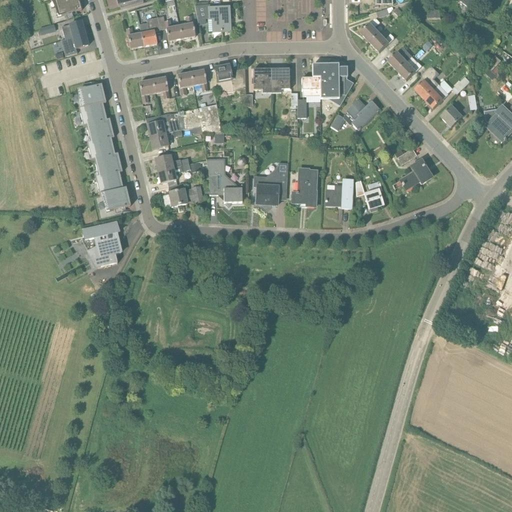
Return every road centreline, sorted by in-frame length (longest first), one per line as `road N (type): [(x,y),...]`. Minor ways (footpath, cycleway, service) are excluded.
road 1 (tertiary): [(372,511),(423,335),(487,201)]
road 2 (residential): [(162,230),(356,237),(443,210),(471,183)]
road 3 (residential): [(114,73),(245,48),(336,47)]
road 4 (residential): [(471,183),(336,47)]
road 5 (residential): [(162,230),(148,220),(114,73)]
